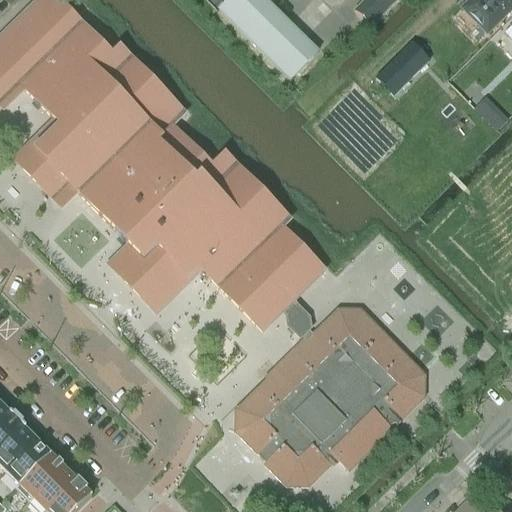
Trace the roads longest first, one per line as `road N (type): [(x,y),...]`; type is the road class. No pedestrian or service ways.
road 1 (residential): [(0,253),(170,430),(160,457),(129,487)]
road 2 (residential): [(121,480),(0,357)]
